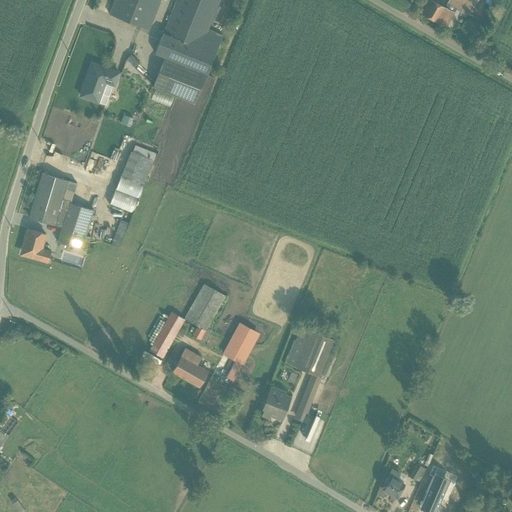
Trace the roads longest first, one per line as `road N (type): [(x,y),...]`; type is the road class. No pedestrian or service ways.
road 1 (unclassified): [(364,511),(0,300)]
road 2 (unclassified): [(0,269),(14,186),(80,0)]
road 3 (unclassified): [(511,77),(377,0)]
